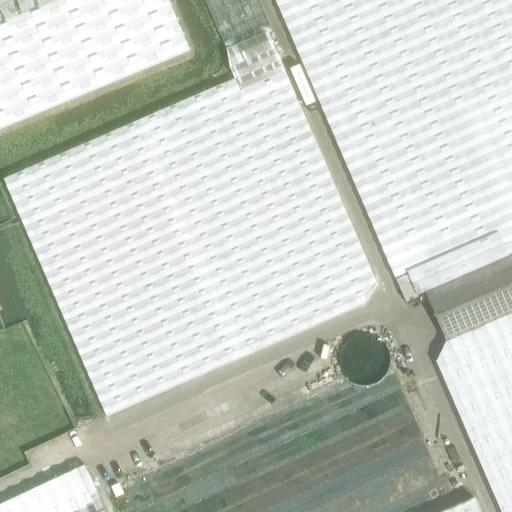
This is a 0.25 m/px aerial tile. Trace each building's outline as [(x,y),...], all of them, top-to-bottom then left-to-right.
[(0,0),(0,130),(188,54),(165,0),(0,0)] [(204,0),(227,51),(267,34),(272,32),(258,0),(204,0)] [(417,299),(425,296),(511,258),(511,0),(274,0),(394,280),(407,275),(417,299)] [(230,71),(234,81),(239,92),(284,73),(267,34),(227,51),(230,71)] [(105,417),(381,297),(284,73),(239,92),(234,81),(4,182),(105,417)] [(511,258),(425,296),(446,344),(511,314),(511,258)] [(511,511),(511,314),(446,344),(433,364),(498,511),(511,511)] [(54,481),(0,506),(0,511),(106,511),(85,466),(81,468),(54,481)]
